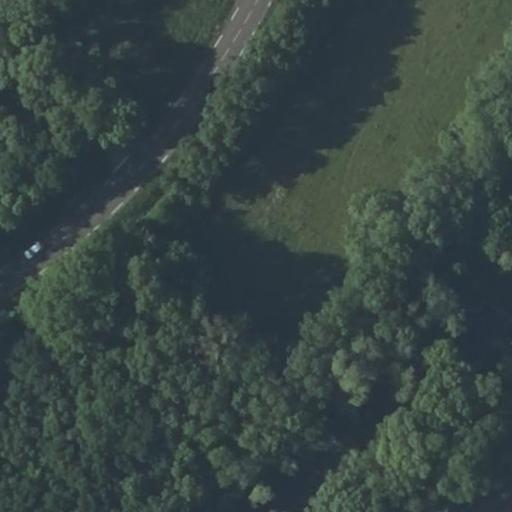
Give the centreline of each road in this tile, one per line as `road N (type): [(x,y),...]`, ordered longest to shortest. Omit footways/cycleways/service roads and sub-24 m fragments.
road 1 (tertiary): [(0,283),(86,218),(167,136),(256,0)]
road 2 (track): [(0,96),(139,166)]
